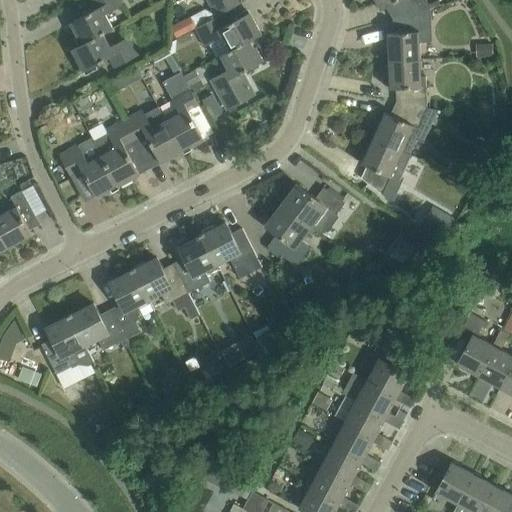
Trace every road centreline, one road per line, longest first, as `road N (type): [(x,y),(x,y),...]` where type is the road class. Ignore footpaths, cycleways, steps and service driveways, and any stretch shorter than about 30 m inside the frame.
road 1 (residential): [(328,0),(319,63),(276,155),(81,258)]
road 2 (residential): [(81,258),(34,154),(8,0)]
road 3 (residential): [(511,453),(427,408),(377,511)]
